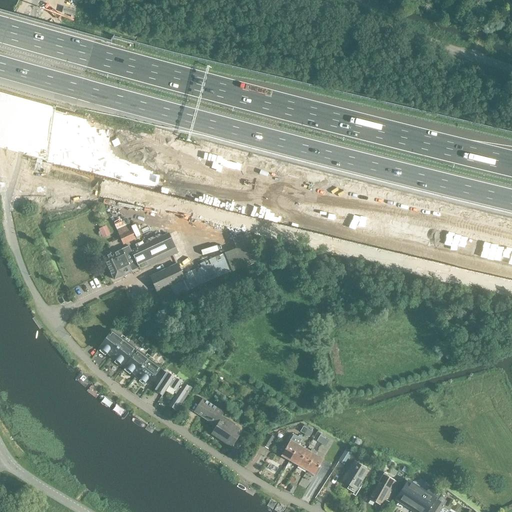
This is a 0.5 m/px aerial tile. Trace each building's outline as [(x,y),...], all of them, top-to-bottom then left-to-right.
[(161,221),(192,228),(197,209),(166,202),(161,221)] [(242,232),(240,222),(227,225),(229,235),(242,232)] [(117,230),(119,235),(124,245),(137,239),(129,224),(117,230)] [(107,226),(99,229),(103,238),(110,234),(107,226)] [(168,235),(145,245),(143,242),(136,245),(137,249),(135,250),(135,251),(132,252),(131,250),(126,252),(125,250),(114,255),(114,254),(105,257),(115,279),(134,271),(135,273),(144,269),(144,268),(177,253),(168,235)] [(180,262),(149,276),(155,291),(187,277),(180,262)] [(111,357),(125,338),(114,329),(100,348),(111,357)] [(125,338),(111,357),(124,366),(138,348),(125,338)] [(124,366),(136,376),(150,357),(138,348),(124,366)] [(162,366),(150,357),(136,376),(148,384),(162,366)] [(167,405),(176,411),(191,388),(165,372),(153,391),(161,396),(167,386),(176,391),(167,405)] [(239,436),(236,434),(240,427),(221,415),(223,411),(202,398),(194,412),(217,426),(211,434),(231,447),(239,436)] [(270,435),(263,446),(269,449),(275,438),(270,435)] [(290,461),(298,445),(301,440),(293,435),(290,440),(281,456),(290,461)] [(306,450),(298,445),(290,461),(298,465),(306,450)] [(346,448),(339,460),(345,464),(352,451),(346,448)] [(298,465),(306,470),(315,454),(306,450),(298,465)] [(323,459),(315,454),(306,470),(315,475),(323,459)] [(368,471),(353,461),(341,481),(351,487),(353,484),(358,487),(368,471)] [(377,479),(379,480),(369,498),(381,505),(385,498),(387,499),(397,482),(381,473),(377,479)] [(398,498),(419,511),(424,511),(438,492),(429,487),(425,494),(407,483),(398,498)] [(437,500),(429,511),(439,511),(444,504),(437,500)]
